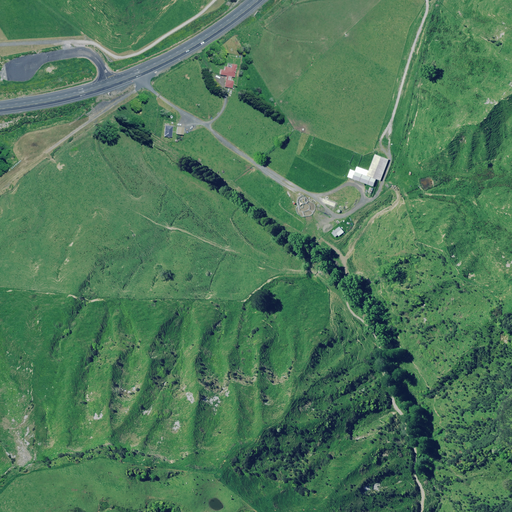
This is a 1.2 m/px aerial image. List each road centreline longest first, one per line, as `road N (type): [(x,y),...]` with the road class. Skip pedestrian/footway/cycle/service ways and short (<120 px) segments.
road 1 (track): [(138,74),(223,146),(342,216),(382,189),(426,0)]
road 2 (trunk): [(258,0),(156,67),(85,93),(0,109)]
